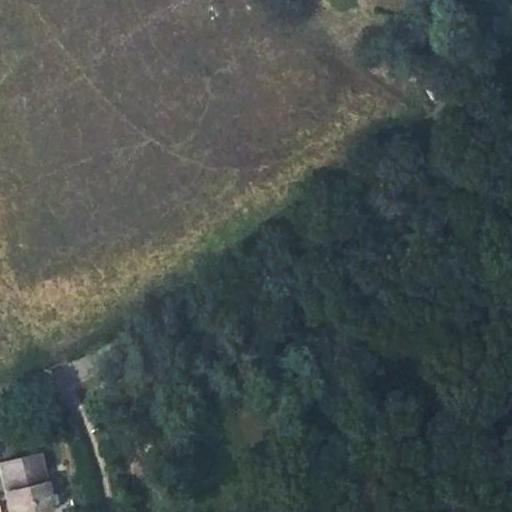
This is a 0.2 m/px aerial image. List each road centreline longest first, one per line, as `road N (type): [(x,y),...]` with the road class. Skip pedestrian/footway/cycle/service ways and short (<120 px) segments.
road 1 (residential): [(0,396),(153,341)]
road 2 (track): [(44,380),(86,435),(104,511)]
